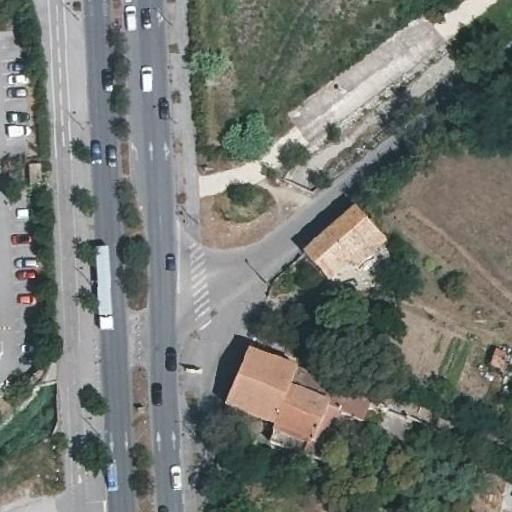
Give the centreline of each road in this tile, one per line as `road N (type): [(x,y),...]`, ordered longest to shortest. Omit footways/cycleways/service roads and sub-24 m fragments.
road 1 (primary): [(97,0),(123,511)]
road 2 (residential): [(511,58),(249,269),(164,288)]
road 3 (track): [(511,446),(257,334),(196,282)]
road 4 (unknown): [(249,269),(251,300),(266,307),(336,301),(388,308),(511,343)]
road 5 (primary): [(164,288),(151,0)]
road 6 (primary): [(172,511),(164,288)]
